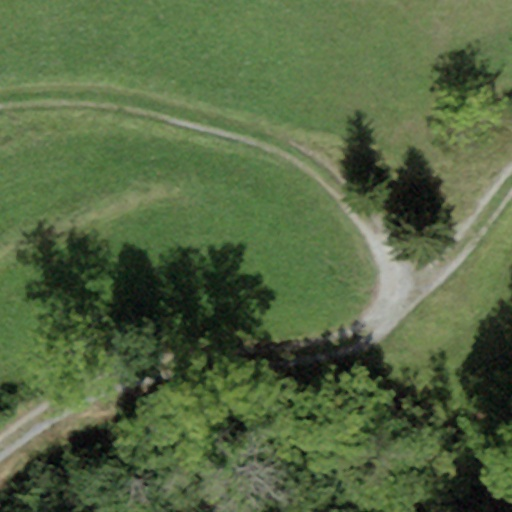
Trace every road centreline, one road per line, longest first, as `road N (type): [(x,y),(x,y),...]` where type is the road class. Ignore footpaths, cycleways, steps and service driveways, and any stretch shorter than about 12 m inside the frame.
road 1 (track): [(399,303),(389,252),(354,199),(303,154),(189,116),(94,97),(0,101)]
road 2 (track): [(399,303),(350,338),(259,366),(129,382),(0,452)]
road 3 (track): [(399,303),(511,180)]
